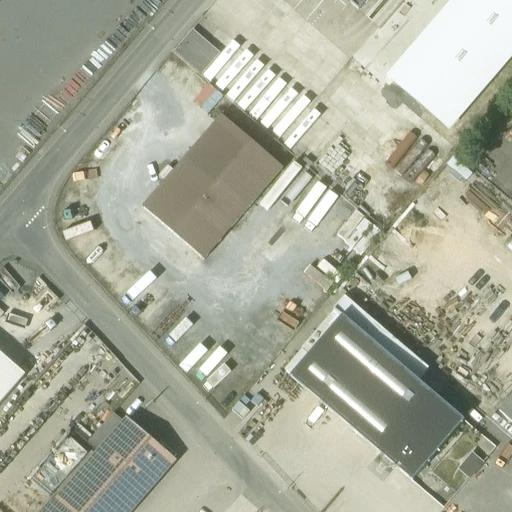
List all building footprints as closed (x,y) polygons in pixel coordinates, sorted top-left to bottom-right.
[(344,0),(358,12),(367,0),(344,0)] [(511,0),(457,0),(389,81),(446,129),(511,51),(511,0)] [(219,55),(192,31),(174,52),(201,75),(219,55)] [(221,117),(142,209),(203,261),(282,170),(221,117)] [(463,422),(341,317),(289,378),(411,482),(463,422)] [(0,355),(0,403),(24,376),(0,355)] [(511,396),(498,412),(511,424),(511,396)] [(249,413),(238,404),(231,412),(242,421),(249,413)] [(113,415),(88,442),(99,452),(113,437),(124,424),(113,415)] [(172,462),(126,422),(124,424),(113,437),(159,477),(172,462)] [(99,452),(47,511),(128,511),(159,477),(113,437),(99,452)]
